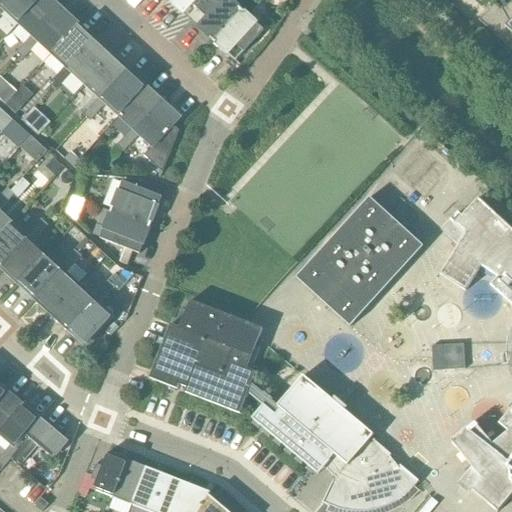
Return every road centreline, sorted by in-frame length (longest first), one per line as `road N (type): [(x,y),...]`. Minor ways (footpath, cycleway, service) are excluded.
road 1 (residential): [(225,109),(95,419)]
road 2 (residential): [(277,511),(220,464),(95,419)]
road 3 (residential): [(108,0),(225,109)]
road 4 (residential): [(95,419),(0,338)]
road 5 (residential): [(225,109),(298,10)]
